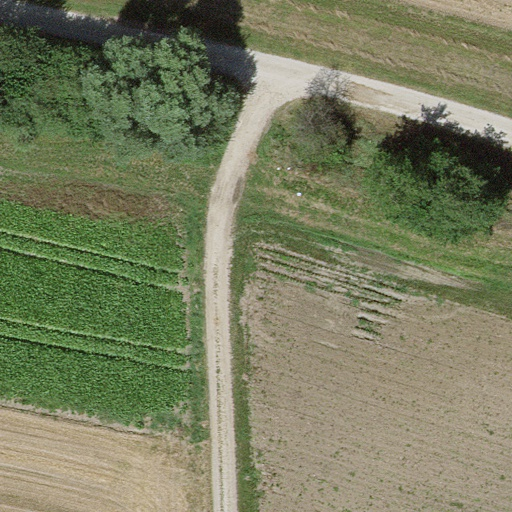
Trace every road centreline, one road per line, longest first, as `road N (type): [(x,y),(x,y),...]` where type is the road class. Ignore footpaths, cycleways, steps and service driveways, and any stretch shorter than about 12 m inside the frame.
road 1 (track): [(511,134),(316,65),(13,0)]
road 2 (track): [(316,65),(251,113),(224,213),(234,511)]
